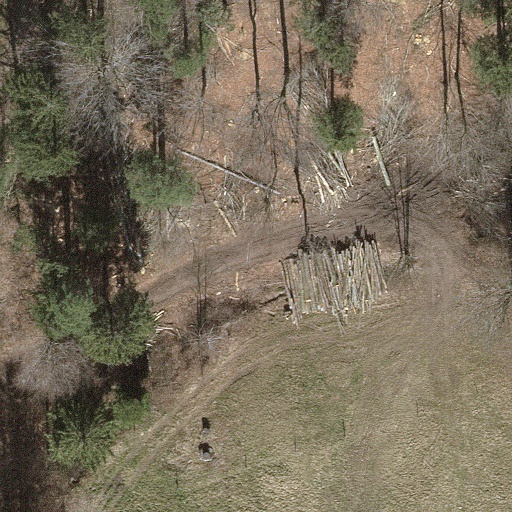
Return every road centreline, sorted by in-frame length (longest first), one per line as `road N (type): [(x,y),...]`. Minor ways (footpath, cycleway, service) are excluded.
road 1 (track): [(0,375),(201,266),(323,231),(355,228),(427,241),(454,251),(511,296)]
road 2 (track): [(0,145),(52,0)]
